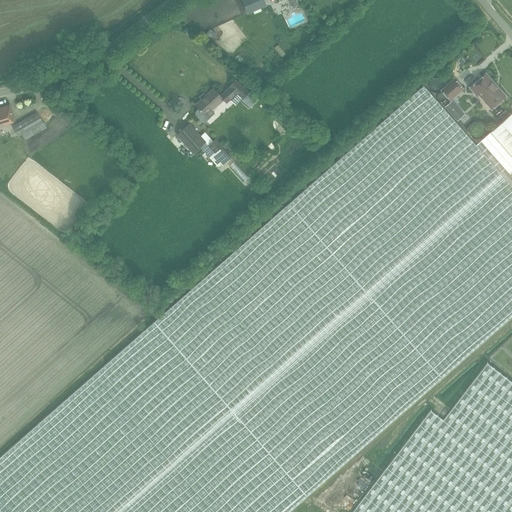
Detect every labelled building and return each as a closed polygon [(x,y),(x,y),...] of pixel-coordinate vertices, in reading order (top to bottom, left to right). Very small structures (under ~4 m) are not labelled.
[(266,5),(263,0),(242,0),(247,12),(248,13),(266,5)] [(288,0),(292,9),(299,7),(295,0),(288,0)] [(276,17),(283,14),(278,2),(271,5),(276,17)] [(491,109),(504,97),(491,82),(492,81),(486,74),(470,87),(475,93),(476,92),(491,109)] [(455,79),(441,91),(449,101),(464,88),(455,79)] [(223,100),(225,102),(226,103),(230,99),(233,103),(240,97),(241,97),(247,90),(235,80),(229,87),(229,88),(220,96),(214,88),(195,104),(199,109),(196,112),(196,114),(202,121),(205,122),(215,114),(212,110),(223,100)] [(511,112),(509,116),(503,121),(476,144),(424,85),(0,455),(0,509),(2,511),(287,511),(511,315),(511,112)] [(0,125),(15,121),(10,105),(0,107),(0,125)] [(503,121),(509,116),(505,111),(499,116),(503,121)] [(43,124),(38,115),(17,127),(22,136),(43,124)] [(177,135),(193,153),(205,142),(189,124),(177,135)] [(215,139),(208,145),(214,153),(221,147),(215,139)] [(429,409),(350,511),(511,511),(511,382),(485,362),(441,419),(429,409)]
